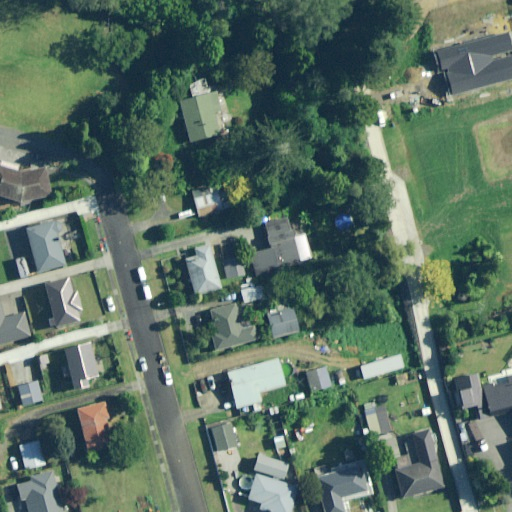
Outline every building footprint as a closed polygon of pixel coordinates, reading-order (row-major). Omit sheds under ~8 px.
[(210,90),(179,98),(190,141),(221,133),(210,90)] [(22,170),(0,162),(0,193),(23,201),(53,194),(47,165),(22,170)] [(226,180),(190,190),(197,216),(233,206),(226,180)] [(268,246),(246,252),(253,277),(299,264),(285,216),(262,222),(268,246)] [(57,220),(27,227),(37,270),(67,263),(57,220)] [(194,255),(182,258),(193,296),(219,288),(206,243),(192,247),(194,255)] [(244,275),(239,254),(220,259),(225,279),(244,275)] [(70,277),(46,283),(56,326),(80,320),(70,277)] [(271,297),(268,283),(240,290),(243,304),(271,297)] [(0,298),(0,343),(31,336),(25,312),(5,317),(0,298)] [(234,303),(206,310),(216,349),(256,340),(252,325),(240,327),(234,303)] [(297,332),(289,303),(275,307),(277,312),(265,315),(272,339),(297,332)] [(445,340),(436,337),(431,354),(440,357),(445,340)] [(90,341),(63,348),(73,384),(99,377),(90,341)] [(275,359),(225,373),(235,408),(260,401),(257,391),(281,384),(275,359)] [(42,400),(32,360),(11,366),(21,405),(42,400)] [(330,386),(324,367),(304,373),(310,392),(330,386)] [(476,372),(452,378),(462,419),(511,406),(511,407),(511,373),(478,382),(476,372)] [(103,402),(77,408),(88,453),(114,447),(103,402)] [(235,447),(228,423),(210,429),(217,452),(235,447)] [(437,446),(433,428),(413,432),(417,450),(437,446)] [(285,447),(283,436),(272,438),(274,449),(285,447)] [(45,465),(39,440),(18,446),(24,470),(45,465)] [(285,464),(254,455),(250,470),(281,479),(285,464)] [(434,458),(390,470),(397,499),(442,487),(434,458)] [(359,464),(313,477),(322,511),(343,511),(340,498),(366,490),(359,464)] [(288,511),(296,487),(253,474),(244,504),(271,511),(288,511)] [(62,511),(53,475),(17,485),(24,511),(62,511)]
